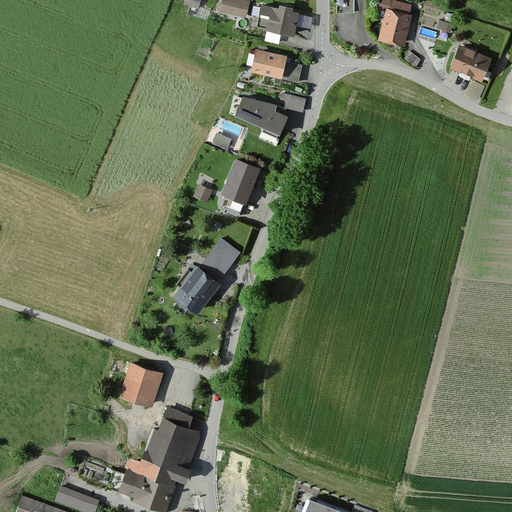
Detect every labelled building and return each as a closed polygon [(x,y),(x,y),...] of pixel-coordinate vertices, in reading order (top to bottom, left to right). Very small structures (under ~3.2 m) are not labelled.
[(185,0),(184,7),(198,11),(200,0),(185,0)] [(221,0),(219,13),(246,19),(249,3),(234,0),(221,0)] [(380,0),(378,11),(385,13),(377,41),(404,48),(412,17),(409,17),(412,7),(387,0),(380,0)] [(265,32),(292,38),(298,14),(292,13),(293,9),(279,6),(278,10),(261,7),(259,16),(268,18),(265,32)] [(451,29),(454,22),(442,18),(440,24),(451,29)] [(490,61),(459,47),(449,70),(480,83),(490,61)] [(250,73),(280,80),(286,57),(255,50),(250,73)] [(275,112),(277,108),(242,97),(234,117),(280,136),(288,117),(275,112)] [(221,195),(245,204),(259,170),(235,160),(221,195)] [(194,194),(209,198),(213,185),(198,181),(194,194)] [(171,297),(196,316),(221,283),(197,264),(171,297)] [(119,395),(152,407),(164,374),(130,363),(119,395)] [(192,417),(167,407),(158,431),(154,430),(146,451),(143,450),(138,463),(129,459),(117,490),(137,498),(136,501),(166,511),(175,486),(173,485),(176,478),(184,482),(202,433),(188,428),(192,417)] [(94,511),(100,497),(61,481),(55,496),(94,511)] [(244,511),(280,511),(280,489),(245,488),(244,511)] [(16,511),(65,511),(22,497),(16,511)] [(367,511),(356,507),(353,511),(346,511),(309,498),(303,511),(367,511)]
